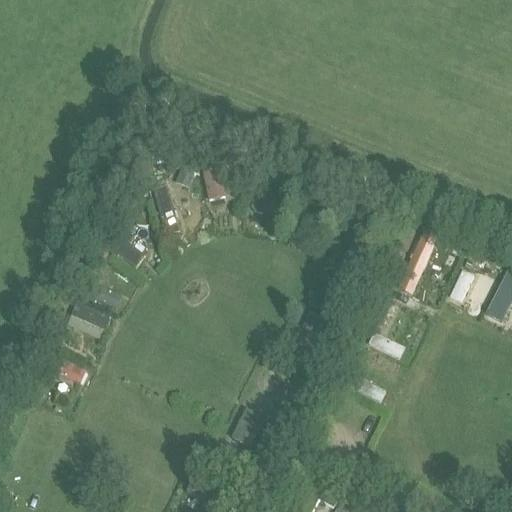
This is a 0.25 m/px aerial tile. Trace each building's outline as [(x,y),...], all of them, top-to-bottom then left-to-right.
[(252,211),(266,216),(279,182),(266,177),(252,211)] [(174,203),(162,208),(176,239),(187,234),(174,203)] [(118,257),(141,275),(153,260),(131,242),(118,257)] [(400,292),(413,297),(434,250),(421,244),(400,292)] [(106,260),(97,252),(87,263),(96,271),(106,260)] [(506,328),(511,315),(511,285),(510,285),(491,320),(506,328)] [(390,388),(383,409),(400,415),(407,394),(390,388)] [(250,449),(264,421),(246,412),(232,440),(250,449)] [(361,478),(418,511),(442,511),(367,468),(361,478)]
